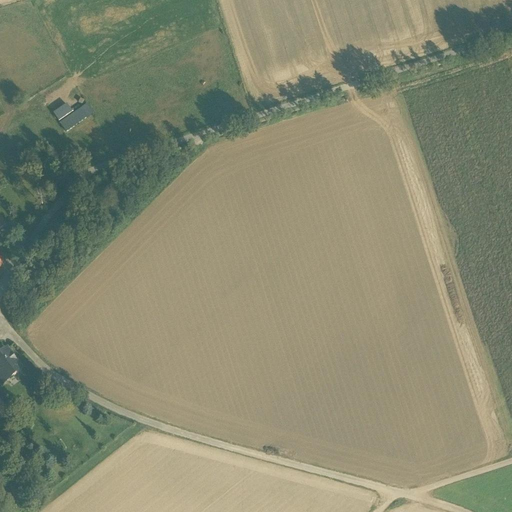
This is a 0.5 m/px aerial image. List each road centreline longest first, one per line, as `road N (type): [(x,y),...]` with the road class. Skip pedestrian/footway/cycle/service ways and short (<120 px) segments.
road 1 (unclassified): [(511,33),(97,166),(45,217),(0,289)]
road 2 (unclassified): [(407,495),(108,407),(54,377),(0,324)]
